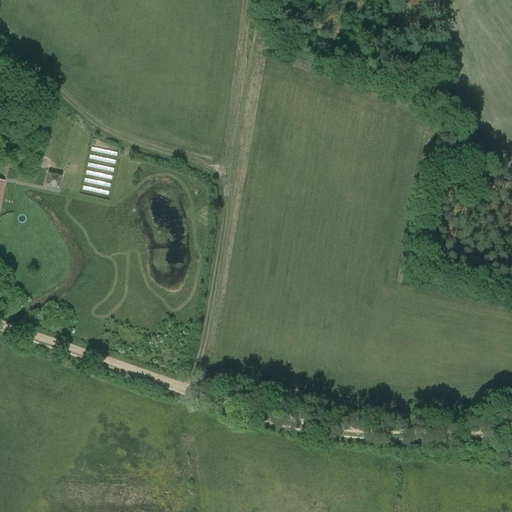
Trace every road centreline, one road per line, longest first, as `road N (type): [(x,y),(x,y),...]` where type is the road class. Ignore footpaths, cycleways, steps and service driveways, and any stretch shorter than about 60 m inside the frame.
road 1 (track): [(511,425),(404,431),(293,420),(0,323)]
road 2 (track): [(0,45),(101,131),(207,164),(225,186),(190,389)]
